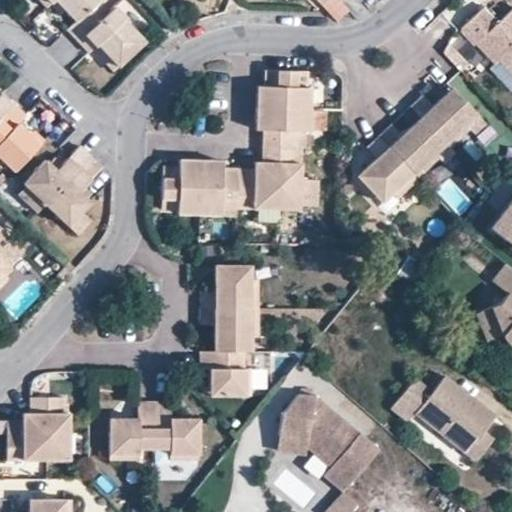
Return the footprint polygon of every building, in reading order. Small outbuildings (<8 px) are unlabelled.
[(51,0),(71,20),(75,16),(59,0),(51,0)] [(59,0),(75,16),(71,20),(66,25),(76,36),(109,5),(104,0),(59,0)] [(116,62),(145,35),(113,1),(109,5),(76,36),(87,48),(92,43),(95,40),(116,62)] [(511,11),(503,19),(489,4),(467,24),(482,42),(488,37),(504,55),(511,62),(511,11)] [(482,42),(498,59),(504,55),(488,37),(482,42)] [(113,65),(116,62),(95,40),(92,43),(113,65)] [(452,41),(444,48),(462,67),(469,60),(452,41)] [(511,74),(499,61),(491,68),(511,90),(511,74)] [(309,107),(309,85),(306,85),(296,85),(297,69),(264,68),(263,85),(262,93),(256,92),(255,105),(309,107)] [(306,85),(307,70),(297,69),(296,85),(306,85)] [(457,90),(452,85),(441,94),(446,100),(457,90)] [(432,102),(422,91),(410,102),(420,114),(425,120),(445,141),(448,145),(470,125),(461,116),(472,107),(457,90),(446,100),(441,94),(432,102)] [(0,112),(9,103),(0,94),(0,112)] [(21,114),(9,103),(0,112),(0,160),(9,169),(35,142),(24,132),(13,121),(21,114)] [(294,145),(294,128),(305,129),(308,129),(308,127),(309,107),(255,105),(255,121),(262,121),(261,129),(261,143),(294,145)] [(324,108),(309,107),(308,127),(323,128),(324,108)] [(480,116),(472,107),(461,116),(470,125),(480,116)] [(416,174),(438,154),(435,151),(445,141),(425,120),(414,130),(409,125),(399,114),(389,123),(379,132),(416,174)] [(425,120),(420,114),(409,125),(414,130),(425,120)] [(35,142),(39,137),(29,127),(24,132),(35,142)] [(297,145),(304,145),(305,129),(294,128),(294,145),(297,145)] [(395,196),(418,175),(416,174),(379,132),(372,139),(366,144),(374,155),(360,169),(371,180),(366,185),(380,200),(390,191),(395,196)] [(448,145),(445,141),(435,151),(438,154),(444,160),(454,150),(448,145)] [(22,184),(40,201),(85,153),(74,142),(51,167),(43,160),(40,157),(18,181),(22,184)] [(268,162),(267,175),(277,186),(276,208),(299,208),(300,166),(296,165),(297,145),(294,145),(261,143),(261,154),(260,160),(260,161),(268,162)] [(97,164),(85,153),(40,201),(62,223),(77,207),(85,199),(81,196),(74,189),(78,184),(97,164)] [(48,155),(43,160),(51,167),(56,162),(48,155)] [(173,197),(172,211),(197,212),(199,159),(183,158),(183,165),(176,165),(160,164),(159,197),(173,197)] [(197,212),(219,213),(219,208),(220,198),(236,199),(237,167),(221,166),(218,166),(215,166),(214,159),(199,159),(197,212)] [(267,175),(254,160),(254,167),(254,175),(267,175)] [(260,160),(254,160),(267,175),(268,162),(260,161),(260,160)] [(254,175),(254,167),(248,167),(237,167),(236,199),(235,206),(276,208),(277,186),(267,175),(254,175)] [(355,173),(366,185),(371,180),(360,169),(355,173)] [(15,191),(33,208),(40,201),(22,184),(15,191)] [(78,184),(74,189),(81,196),(85,191),(78,184)] [(159,197),(158,211),(172,211),(173,197),(159,197)] [(219,208),(235,209),(235,206),(236,199),(220,198),(219,208)] [(511,199),(490,228),(511,244),(511,199)] [(85,214),(77,207),(62,223),(70,230),(85,214)] [(0,270),(6,265),(5,264),(20,248),(0,227),(0,270)] [(511,269),(504,263),(490,279),(505,292),(492,307),(481,311),(493,338),(502,335),(509,343),(511,344),(511,269)] [(249,278),(249,264),(229,264),(229,271),(215,271),(214,290),(199,291),(200,307),(256,307),(256,278),(249,278)] [(250,336),(256,336),(256,307),(200,307),(200,324),(214,325),(214,341),(229,341),(228,348),(243,349),(249,349),(250,336)] [(477,313),(488,339),(493,338),(481,311),(477,313)] [(218,395),(250,395),(250,367),(243,367),(243,349),(228,348),(214,348),(199,349),(199,368),(209,369),(209,384),(218,385),(218,395)] [(492,416),(441,375),(428,391),(411,378),(388,407),(406,421),(412,413),(463,453),(492,416)] [(209,384),(209,395),(218,395),(218,385),(209,384)] [(379,446),(314,394),(297,393),(281,413),(280,435),(307,436),(307,444),(332,465),(325,473),(344,489),(379,446)] [(66,460),(66,396),(27,396),(26,402),(26,411),(22,411),(44,436),(44,460),(66,460)] [(108,431),(107,458),(137,457),(137,447),(152,447),(151,400),(135,401),(136,418),(117,417),(116,431),(108,431)] [(169,417),(169,400),(151,400),(152,447),(167,446),(168,457),(197,457),(197,431),(188,431),(188,417),(169,417)] [(4,418),(4,459),(44,460),(44,436),(22,411),(20,418),(10,418),(4,418)] [(117,417),(107,418),(108,431),(116,431),(117,417)] [(197,431),(197,418),(188,417),(188,431),(197,431)] [(491,439),(480,431),(463,453),(473,460),(491,439)] [(307,436),(280,435),(279,450),(307,451),(307,444),(307,436)] [(344,489),(325,511),(350,511),(359,501),(344,489)] [(41,499),(27,498),(26,508),(41,507),(41,499)] [(26,508),(26,511),(67,511),(68,499),(41,499),(41,507),(26,508)]
